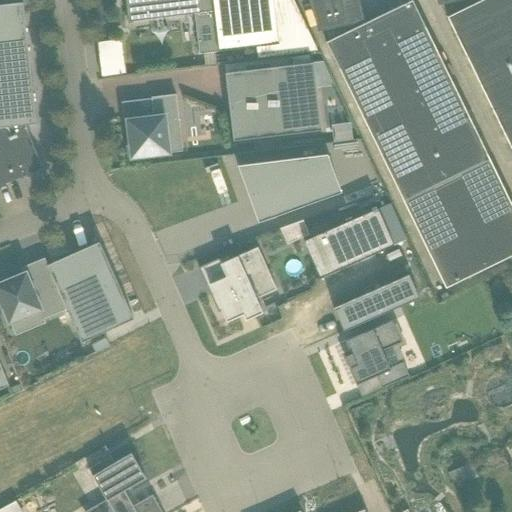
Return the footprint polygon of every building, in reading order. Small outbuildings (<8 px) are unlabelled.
[(124,0),(128,22),(185,15),(186,23),(194,22),(198,54),(227,51),(224,29),(218,30),(214,0),(124,0)] [(319,29),(321,28),(328,42),(325,43),(445,288),(511,255),(511,207),(413,3),(361,27),(358,20),(360,20),(356,0),(319,0),(313,2),(319,29)] [(446,17),(511,149),(511,148),(511,0),(438,0),(439,2),(442,2),(448,16),(446,17)] [(25,125),(36,124),(36,123),(35,123),(24,23),(0,25),(0,186),(42,169),(25,125)] [(225,74),(233,141),(321,131),(313,63),(225,74)] [(127,147),(128,162),(143,160),(143,156),(168,153),(182,152),(179,128),(175,95),(150,98),(152,113),(147,114),(147,119),(127,121),(130,147),(127,147)] [(327,155),(237,166),(258,223),(340,193),(327,155)] [(377,209),(303,242),(319,278),(393,246),(377,209)] [(302,220),(280,229),(287,245),(309,235),(302,220)] [(133,320),(99,242),(48,265),(64,299),(84,341),(133,320)] [(261,271),(252,251),(220,265),(226,278),(210,286),(213,294),(210,296),(218,313),(221,312),(226,323),(243,316),(245,322),(262,314),(246,278),(261,271)] [(64,299),(48,265),(45,258),(27,266),(30,273),(13,281),(11,277),(0,282),(0,299),(1,299),(12,323),(64,299)] [(408,275),(333,308),(343,332),(418,299),(408,275)] [(401,343),(391,321),(372,330),(345,342),(350,355),(345,358),(347,363),(349,368),(348,368),(355,385),(376,376),(381,389),(409,377),(402,363),(389,368),(382,351),(401,343)] [(105,339),(92,346),(95,352),(108,345),(105,339)] [(407,393),(430,383),(435,394),(457,384),(447,362),(402,382),(407,393)] [(0,389),(8,386),(0,365),(0,389)] [(135,511),(124,491),(145,479),(131,454),(114,463),(110,456),(88,469),(112,511),(135,511)] [(464,467),(448,474),(453,485),(469,478),(464,467)] [(15,501),(0,509),(0,511),(13,511),(19,509),(15,501)]
